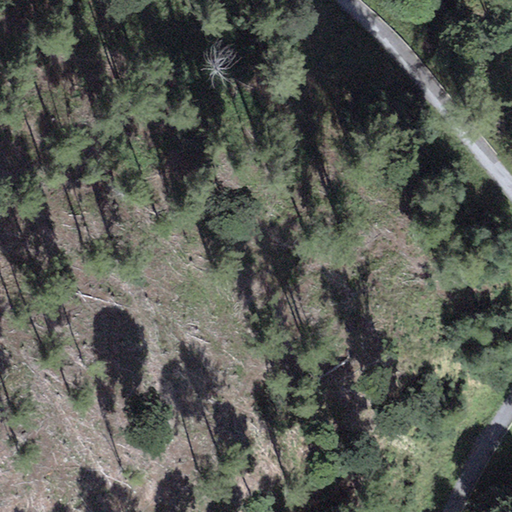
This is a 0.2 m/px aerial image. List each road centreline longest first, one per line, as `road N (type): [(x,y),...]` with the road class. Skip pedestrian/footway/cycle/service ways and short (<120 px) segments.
road 1 (unclassified): [(338,0),(405,65),(511,193)]
road 2 (unclassified): [(511,395),(451,511)]
